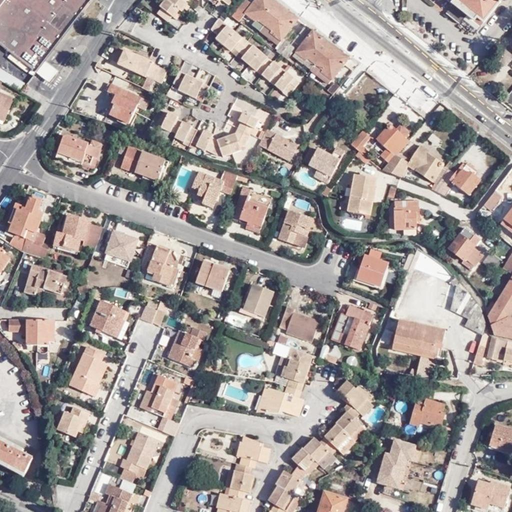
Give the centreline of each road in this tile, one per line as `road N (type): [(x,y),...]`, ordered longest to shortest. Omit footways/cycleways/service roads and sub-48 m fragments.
road 1 (residential): [(341,254),(326,283),(49,177),(22,159)]
road 2 (residential): [(22,159),(126,0)]
road 3 (residential): [(449,511),(481,404),(511,391)]
road 4 (primary): [(326,0),(380,44),(430,70)]
